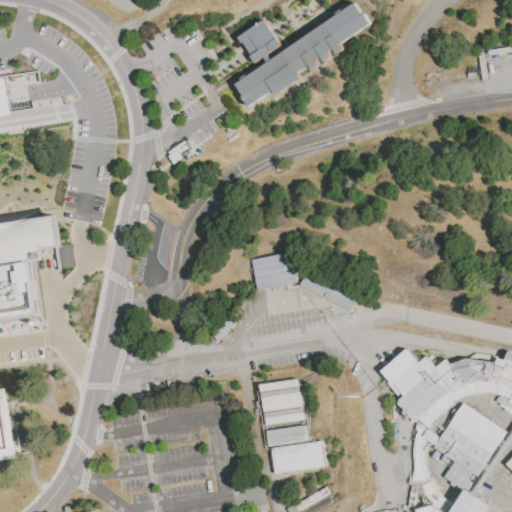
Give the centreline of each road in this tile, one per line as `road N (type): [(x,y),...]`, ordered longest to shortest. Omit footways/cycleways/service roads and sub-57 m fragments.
road 1 (residential): [(40,511),(72,472),(88,430),(144,137),(130,73),(117,56),(98,33),(37,0)]
road 2 (residential): [(511,101),(275,157),(227,185),(197,217),(175,291),(153,301),(114,301)]
